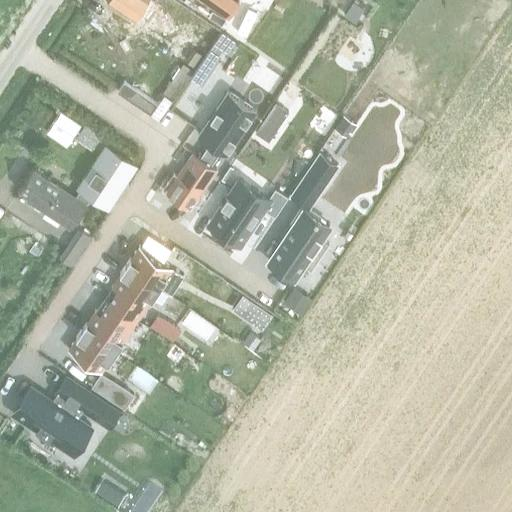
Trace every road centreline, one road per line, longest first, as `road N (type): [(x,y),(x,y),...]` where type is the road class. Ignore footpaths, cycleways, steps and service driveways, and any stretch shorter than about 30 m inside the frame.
road 1 (unclassified): [(19,47),(151,143),(154,158),(129,201)]
road 2 (unclassified): [(129,201),(30,347)]
road 3 (unclassified): [(129,201),(270,296)]
